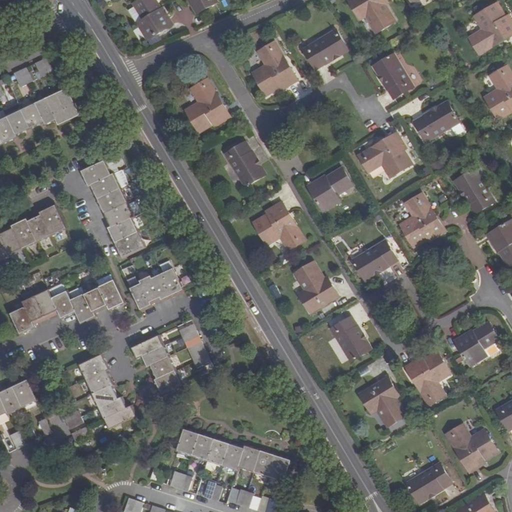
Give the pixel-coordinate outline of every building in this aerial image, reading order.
[(173,25),(164,11),(161,13),(159,10),(162,8),(156,0),(140,0),(134,4),(143,20),(145,23),(140,26),(149,41),(173,25)] [(190,0),(199,15),(220,2),(218,0),(190,0)] [(380,0),(349,0),(346,2),(356,18),(365,13),(370,22),(368,24),(374,34),(384,28),(382,25),(385,23),(387,26),(394,22),(383,5),(380,0)] [(488,49),(497,44),(495,41),(505,35),(507,38),(511,34),(511,18),(509,20),(506,15),(498,1),(476,15),(484,28),(470,37),(478,48),(485,44),(488,49)] [(365,13),(356,18),(357,20),(363,16),(368,24),(370,22),(365,13)] [(315,70),(348,49),(335,29),(302,49),(315,70)] [(495,41),(497,44),(507,38),(505,35),(495,41)] [(271,52),(276,50),(271,42),(266,45),(271,52)] [(291,75),(287,68),(285,69),(278,59),(281,57),(276,50),(271,52),(266,45),(266,44),(255,51),(264,65),(250,73),(264,95),(278,87),(277,84),(281,81),(291,75)] [(485,44),(478,48),(481,54),(488,49),(485,44)] [(376,63),(396,96),(416,84),(396,52),(376,63)] [(285,69),(287,68),(281,57),(278,59),(285,69)] [(55,72),(48,58),(42,61),(49,75),(55,72)] [(49,75),(42,61),(36,64),(42,78),(49,75)] [(508,76),(511,73),(511,72),(507,65),(503,68),(508,76)] [(33,82),(27,68),(21,71),(27,84),(33,82)] [(511,73),(508,76),(503,68),(491,75),(500,90),(485,98),(500,121),(511,113),(511,73)] [(20,88),(27,84),(21,71),(14,74),(20,88)] [(220,120),(221,121),(232,115),(224,103),(221,104),(215,94),(218,92),(213,85),(210,87),(205,80),(192,88),(200,101),(187,109),(201,131),(214,123),(220,120)] [(67,87),(57,92),(70,120),(81,115),(67,87)] [(70,120),(57,92),(47,97),(57,119),(60,125),(70,120)] [(224,103),(218,92),(215,94),(221,104),(224,103)] [(36,102),(45,121),(46,124),(57,119),(47,97),(36,102)] [(414,121),(427,141),(460,121),(448,101),(414,121)] [(22,108),(32,128),(45,121),(36,102),(22,108)] [(7,115),(17,135),(32,128),(22,108),(7,115)] [(18,137),(17,135),(7,115),(0,118),(0,136),(3,144),(18,137)] [(411,164),(403,151),(400,146),(404,143),(397,132),(385,139),(387,142),(376,148),(374,146),(367,150),(370,155),(360,161),(367,172),(382,163),(390,177),(411,164)] [(385,139),(374,146),(376,148),(387,142),(385,139)] [(227,153),(247,186),(267,174),(247,142),(227,153)] [(370,155),(367,150),(357,156),(360,161),(370,155)] [(89,186),(91,185),(112,175),(105,161),(84,171),(82,172),(89,186)] [(482,210),(501,198),(480,164),(461,176),(482,210)] [(327,174),(325,175),(328,178),(325,180),(322,177),(309,185),(324,211),(338,203),(335,197),(338,195),(354,186),(343,167),(328,176),(327,174)] [(114,174),(121,188),(128,185),(121,171),(114,174)] [(112,175),(91,185),(98,199),(121,188),(114,174),(112,175)] [(128,202),(121,188),(98,199),(105,213),(128,202)] [(425,188),(421,191),(426,198),(430,196),(425,188)] [(450,228),(441,214),(439,216),(432,206),(435,204),(430,196),(426,198),(421,191),(410,198),(418,212),(405,220),(419,243),(431,235),(436,232),(438,235),(450,228)] [(301,233),(296,225),(293,227),(287,217),(290,215),(282,201),(270,208),(272,211),(267,215),(255,222),(269,245),(280,238),(289,251),(302,243),(297,235),(301,233)] [(105,213),(112,228),(132,218),(134,217),(128,202),(105,213)] [(439,216),(441,214),(435,204),(432,206),(439,216)] [(41,213),(42,215),(52,236),(66,229),(56,208),(55,206),(41,213)] [(52,236),(42,215),(28,221),(38,242),(52,236)] [(296,225),(290,215),(287,217),(293,227),(296,225)] [(116,244),(139,232),(132,218),(112,228),(109,229),(116,244)] [(13,226),(24,249),(38,242),(28,221),(27,219),(13,226)] [(511,220),(487,236),(496,249),(499,248),(501,252),(500,252),(509,266),(511,264),(511,220)] [(11,255),(24,249),(13,226),(0,232),(11,255)] [(0,232),(0,260),(11,255),(0,232)] [(116,244),(122,257),(145,246),(139,232),(116,244)] [(306,240),(301,233),(297,235),(302,243),(306,240)] [(353,258),(365,279),(399,259),(386,238),(353,258)] [(309,298),(306,301),(313,313),(341,296),(332,281),(327,284),(321,274),(322,273),(316,264),(307,269),(308,271),(305,273),(303,271),(296,275),(305,291),(309,298)] [(185,290),(183,287),(175,268),(164,273),(174,295),(185,290)] [(174,295),(164,273),(154,277),(163,298),(164,300),(174,295)] [(327,284),(332,281),(330,279),(327,281),(322,273),(321,274),(327,284)] [(142,281),(143,283),(152,303),(163,298),(154,277),(153,276),(142,281)] [(99,286),(109,307),(111,310),(125,304),(126,303),(114,279),(99,286)] [(152,303),(143,283),(132,288),(143,310),(153,305),(152,303)] [(99,286),(86,293),(96,314),(109,307),(99,286)] [(66,288),(52,295),(60,313),(63,318),(77,312),(72,300),(66,288)] [(50,290),(37,296),(48,319),(60,313),(52,295),(50,290)] [(301,294),(306,301),(309,298),(305,291),(301,294)] [(72,300),(77,312),(83,324),(97,317),(96,314),(86,293),(81,295),(72,300)] [(48,319),(37,296),(24,302),(26,307),(35,325),(48,319)] [(36,328),(35,325),(26,307),(12,313),(22,334),(36,328)] [(331,329),(351,362),(372,350),(352,317),(331,329)] [(198,331),(195,324),(181,330),(184,337),(198,331)] [(471,336),(468,331),(454,339),(469,365),(484,356),(482,353),(485,351),(485,352),(501,343),(490,325),(475,334),(471,336)] [(198,331),(184,337),(188,344),(201,337),(198,331)] [(138,359),(143,357),(166,346),(161,335),(132,348),(138,359)] [(151,365),(171,356),(166,346),(143,357),(148,367),(151,365)] [(193,355),(196,362),(210,355),(207,349),(193,355)] [(342,350),(337,352),(341,363),(346,361),(342,350)] [(421,388),(419,390),(424,398),(427,396),(432,404),(446,396),(438,382),(451,374),(438,352),(419,363),(415,365),(414,364),(406,368),(414,381),(416,380),(421,388)] [(80,366),(87,380),(108,370),(111,369),(104,355),(80,366)] [(210,355),(196,362),(199,369),(213,362),(210,355)] [(178,370),(171,356),(151,365),(158,380),(178,370)] [(94,394),(113,385),(114,384),(115,384),(108,370),(87,380),(94,394)] [(163,395),(184,385),(178,370),(158,380),(156,380),(163,395)] [(14,387),(24,408),(38,402),(28,380),(14,387)] [(408,418),(398,401),(394,394),(397,392),(391,380),(362,396),(372,414),(380,410),(385,419),(384,420),(389,429),(408,418)] [(94,394),(101,408),(119,399),(113,385),(94,394)] [(14,387),(0,393),(0,395),(9,415),(24,408),(14,387)] [(0,418),(9,415),(0,395),(0,418)] [(106,419),(128,408),(123,397),(119,399),(101,408),(106,419)] [(509,432),(511,430),(511,401),(496,411),(509,432)] [(133,406),(128,408),(106,419),(110,429),(133,419),(138,416),(133,406)] [(65,417),(68,423),(82,417),(79,410),(65,417)] [(380,410),(372,414),(373,415),(379,412),(384,420),(385,419),(380,410)] [(82,417),(68,423),(72,430),(85,423),(82,417)] [(46,437),(53,434),(46,419),(39,423),(46,437)] [(464,460),(462,462),(470,474),(482,466),(481,464),(486,461),(499,453),(486,431),(471,439),(464,426),(452,433),(456,440),(451,443),(456,452),(458,451),(464,460)] [(74,434),(76,440),(90,434),(87,427),(74,434)] [(24,429),(18,432),(24,447),(31,444),(24,429)] [(193,457),(200,434),(186,430),(179,453),(193,457)] [(11,435),(18,450),(19,449),(24,447),(18,432),(11,435)] [(447,436),(451,443),(456,440),(452,433),(447,436)] [(193,457),(208,462),(215,439),(200,434),(193,457)] [(223,466),(230,444),(215,439),(208,462),(223,466)] [(246,449),(230,444),(223,466),(238,471),(239,468),(246,449)] [(239,468),(254,473),(261,451),(246,446),(246,449),(239,468)] [(261,451),(254,473),(269,478),(275,456),(261,451)] [(269,478),(284,483),(291,461),(275,456),(269,478)] [(408,486),(421,506),(454,486),(442,465),(408,486)] [(146,479),(151,480),(161,483),(162,484),(165,473),(150,468),(146,479)] [(183,490),(187,476),(181,474),(176,488),(177,489),(183,490)] [(183,490),(190,493),(194,478),(187,476),(183,490)] [(213,500),(217,486),(211,484),(206,498),(213,500)] [(224,488),(217,486),(213,500),(220,502),(224,488)] [(237,504),(243,507),(248,493),(241,490),(237,504)] [(243,507),(251,509),(255,495),(248,493),(243,507)] [(496,511),(501,510),(493,495),(467,510),(468,511),(496,511)] [(132,511),(136,501),(131,500),(130,500),(126,511),(132,511)] [(267,511),(274,511),(278,502),(271,500),(267,511)]
